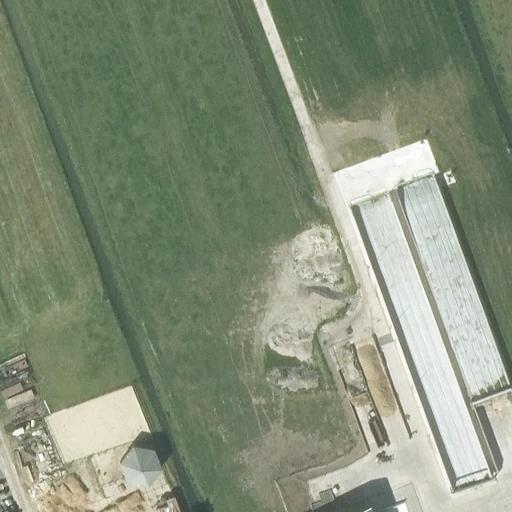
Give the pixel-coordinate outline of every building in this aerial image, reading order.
[(511,479),(511,474),(456,290),(431,297),(488,487),(511,479)] [(391,313),(457,503),(480,495),(413,305),(391,313)] [(36,477),(61,468),(43,420),(11,432),(18,451),(25,448),(36,477)] [(130,442),(116,459),(124,479),(146,483),(159,466),(151,445),(130,442)] [(369,511),(365,500),(332,511),(369,511)]
